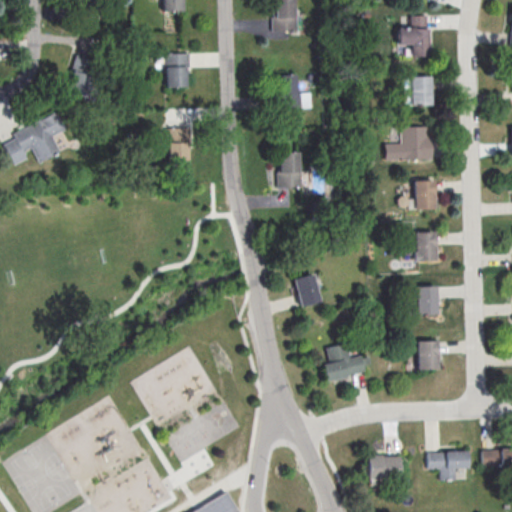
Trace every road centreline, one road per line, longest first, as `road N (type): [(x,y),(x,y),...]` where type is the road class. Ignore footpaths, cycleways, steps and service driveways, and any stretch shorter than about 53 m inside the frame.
road 1 (residential): [(473,408),(469,0)]
road 2 (residential): [(250,251),(233,181),(225,0)]
road 3 (residential): [(336,511),(275,378),(255,282)]
road 4 (residential): [(511,406),(379,411),(300,432)]
